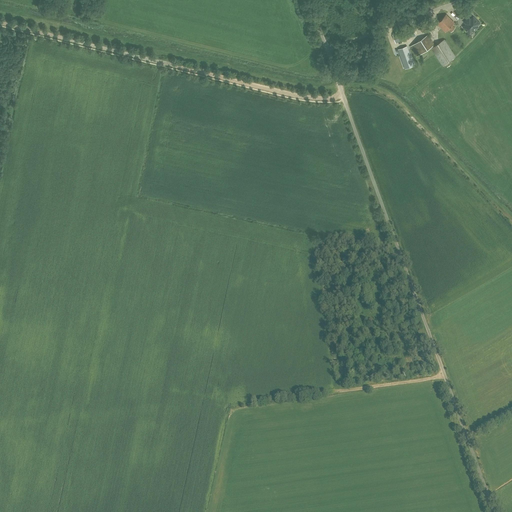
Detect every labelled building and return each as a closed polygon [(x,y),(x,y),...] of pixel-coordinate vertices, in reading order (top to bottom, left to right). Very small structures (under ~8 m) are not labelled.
[(454,22),(446,14),(437,23),(446,31),(448,29),(451,32),(455,27),(452,25),(454,22)] [(477,26),(480,23),(473,17),(471,19),(469,17),(465,21),(467,23),(464,26),(465,28),(470,33),(473,31),(478,27),(477,26)] [(433,28),(428,19),(420,23),(425,32),(433,28)] [(393,34),(396,42),(416,35),(413,27),(393,34)] [(428,35),(410,47),(417,56),(431,47),(442,65),(456,56),(445,39),(435,45),(428,35)] [(413,62),(407,46),(398,49),(404,65),(413,62)]
